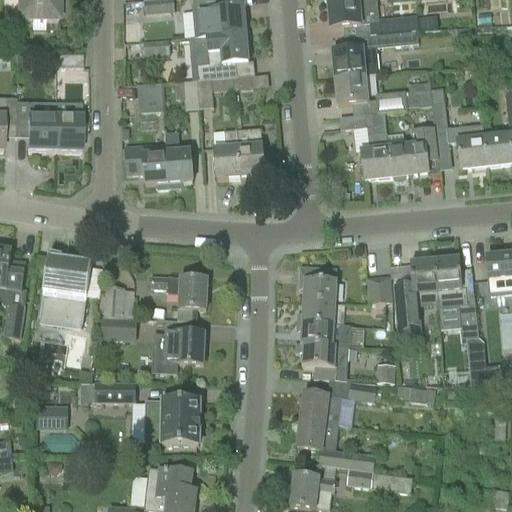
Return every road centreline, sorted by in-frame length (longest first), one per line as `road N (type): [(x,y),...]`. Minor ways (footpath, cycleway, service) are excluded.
road 1 (residential): [(258,239),(255,407),(243,511)]
road 2 (residential): [(307,232),(287,0)]
road 3 (residential): [(102,226),(98,0)]
road 4 (residential): [(307,232),(511,212)]
road 5 (residential): [(102,226),(258,239)]
